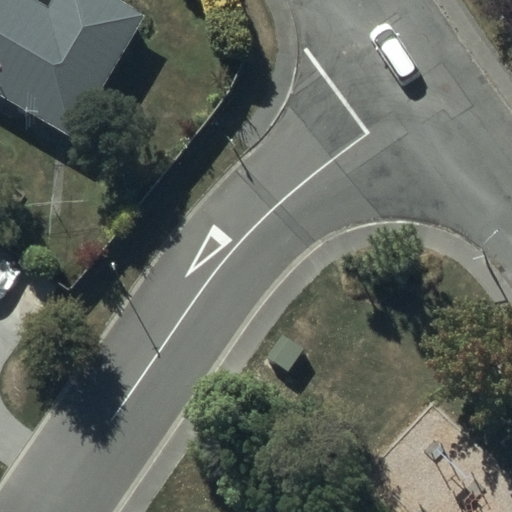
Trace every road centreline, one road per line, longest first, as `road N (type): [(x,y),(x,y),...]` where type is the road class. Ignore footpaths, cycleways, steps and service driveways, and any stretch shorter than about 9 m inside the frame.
road 1 (residential): [(428,90),(301,183),(216,265),(50,511)]
road 2 (residential): [(428,90),(511,187)]
